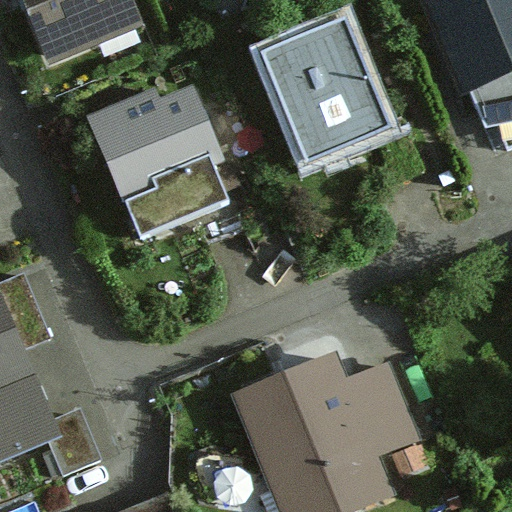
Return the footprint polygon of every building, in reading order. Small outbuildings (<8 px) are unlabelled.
[(123,52),(103,0),(1,0),(33,85),(123,52)] [(511,0),(428,0),(478,138),(511,124),(511,0)] [(345,21),(241,59),(289,188),(392,149),(345,21)] [(174,82),(74,121),(124,250),(225,211),(174,82)] [(0,288),(0,326),(7,346),(40,335),(22,282),(0,288)] [(7,346),(0,326),(0,461),(45,444),(36,422),(7,346)] [(320,355),(208,396),(251,511),(391,511),(376,471),(424,454),(393,368),(333,390),(320,355)] [(76,405),(36,422),(45,444),(61,482),(102,465),(76,405)]
